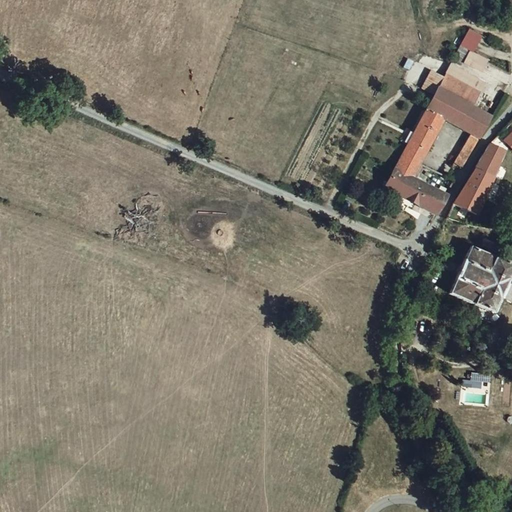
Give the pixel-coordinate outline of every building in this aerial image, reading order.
[(459,45),(468,50),(461,63),(481,72),(487,59),(473,52),(481,35),(467,28),(459,45)] [(489,82),(456,65),(449,79),(445,90),(475,108),(489,82)] [(468,171),(496,120),(475,108),(445,90),(449,79),(437,73),(428,90),(439,96),(400,165),(418,176),(447,123),(472,137),(455,168),(468,171)] [(511,126),(500,140),(511,150),(511,126)] [(506,152),(504,151),(493,144),(460,207),(480,216),(506,152)] [(418,176),(400,165),(387,188),(440,218),(453,195),(418,176)] [(491,271),(497,258),(471,247),(450,293),(476,305),(482,290),(474,286),(482,267),(491,271)] [(494,313),(511,271),(511,264),(497,258),(491,271),(482,267),(474,286),(482,290),(476,305),(494,313)]
